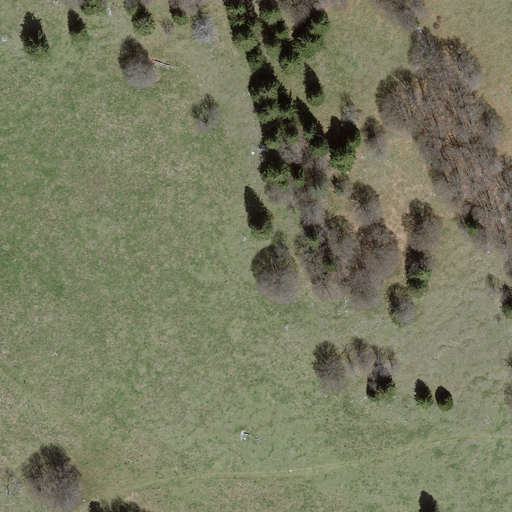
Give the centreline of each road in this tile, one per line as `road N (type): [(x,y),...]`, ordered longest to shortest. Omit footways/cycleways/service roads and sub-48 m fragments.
road 1 (track): [(79,511),(175,478),(287,473),(461,437),(511,437)]
road 2 (track): [(175,478),(0,369)]
